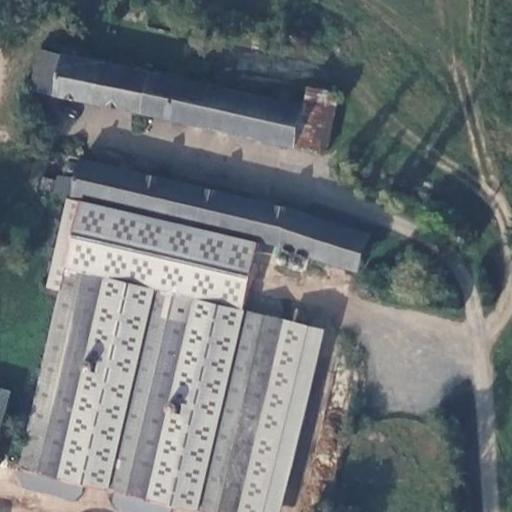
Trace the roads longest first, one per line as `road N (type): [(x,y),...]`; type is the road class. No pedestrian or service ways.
road 1 (unknown): [(477,349),(330,311),(203,257),(167,294),(124,511)]
road 2 (track): [(231,0),(339,38),(376,126),(482,177),(511,256),(504,304),(477,349)]
road 3 (unclassified): [(384,212),(453,254),(464,275),(477,349),(486,511)]
road 4 (unknown): [(0,143),(145,162)]
